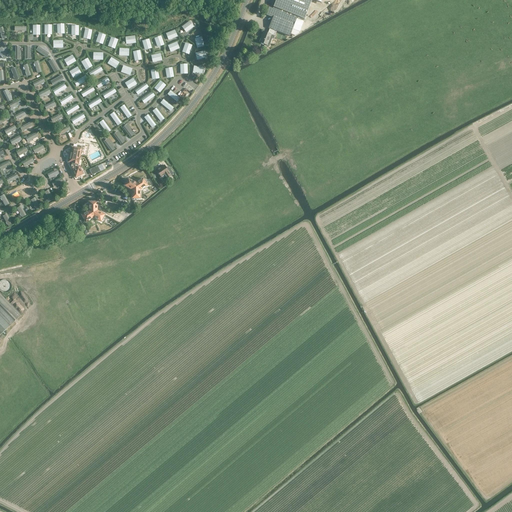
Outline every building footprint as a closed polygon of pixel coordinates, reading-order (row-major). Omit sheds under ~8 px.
[(276,0),(273,7),(274,7),(305,19),(311,0),(314,0),(321,3),(322,0),(276,0)] [(272,35),(275,36),(277,31),(290,36),(292,29),(300,32),(305,19),(274,7),(273,9),(269,7),(266,14),(273,17),(269,28),(270,28),(268,33),(272,35)] [(189,30),(193,27),(190,21),(183,26),(185,29),(187,32),(189,30)] [(92,30),(85,29),(84,34),(83,37),(86,38),(86,37),(90,38),(92,30)] [(175,30),(167,33),(169,37),(168,37),(170,40),(172,39),(172,38),(177,36),(175,30)] [(260,42),(268,45),(269,46),(272,39),(273,39),(275,36),(272,35),(268,33),(264,31),(262,36),(260,42)] [(105,35),(99,33),(97,38),(96,41),(99,42),(99,41),(103,43),(105,35)] [(161,36),(155,38),(156,43),(157,46),(160,45),(163,44),(161,36)] [(118,40),(111,38),(109,43),(109,42),(108,45),(111,46),(115,47),(118,40)] [(198,39),(195,40),(196,43),(197,48),(203,46),(201,38),(198,39)] [(149,39),(142,41),(144,46),(144,49),(147,48),(151,47),(149,39)] [(177,42),(169,45),(171,49),(170,49),(172,52),(174,51),(174,50),(179,48),(177,42)] [(185,43),(183,51),(187,52),(186,52),(189,53),(190,50),(192,45),(185,43)] [(49,54),(39,47),(36,50),(46,57),(49,54)] [(136,51),(133,52),(134,55),(135,60),(141,58),(140,51),(136,51)] [(94,60),(98,60),(101,61),(103,54),(96,52),(95,56),(94,60)] [(196,54),(198,61),(205,59),(203,53),(196,54)] [(160,54),(152,55),(153,59),(154,62),(157,61),(162,60),(160,54)] [(75,61),(72,55),(68,58),(65,59),(67,62),(69,65),(75,61)] [(110,61),(108,64),(111,66),(111,65),(115,68),(119,63),(112,58),(110,62),(110,61)] [(55,72),(58,70),(52,60),(49,62),(55,72)] [(84,65),(86,70),(92,66),(88,60),(84,62),(84,61),(82,63),(83,66),(84,65)] [(123,66),(121,72),(126,74),(129,75),(130,72),(131,69),(123,66)] [(81,73),(77,67),(73,70),(73,69),(70,71),(72,74),(72,73),(74,77),(81,73)] [(92,76),(103,70),(101,67),(90,73),(92,76)] [(61,75),(51,81),(53,85),(63,79),(61,75)] [(85,76),(75,83),(77,86),(84,81),(84,82),(87,80),(87,79),(85,76)] [(98,88),(109,81),(107,78),(96,84),(98,88)] [(43,83),(45,82),(43,79),(33,84),(35,87),(41,84),(42,85),(44,84),(43,83)] [(132,79),(125,83),(129,89),(133,86),(136,85),(134,82),(132,79)] [(162,89),(165,85),(160,81),(155,87),(158,90),(160,92),(162,89)] [(64,84),(53,91),(55,94),(63,90),(66,88),(65,88),(66,88),(64,84)] [(141,92),(148,87),(146,84),(135,91),(138,94),(139,94),(141,92)] [(92,87),(81,93),(83,97),(91,92),(91,93),(94,91),(93,91),(94,90),(92,87)] [(114,88),(103,95),(105,99),(112,94),(113,94),(115,93),(115,92),(116,92),(114,88)] [(11,98),(12,98),(11,96),(10,96),(7,90),(3,91),(8,101),(12,100),(11,98)] [(49,94),(50,93),(49,90),(39,95),(41,98),(47,95),(47,96),(49,95),(49,94)] [(180,99),(170,91),(168,94),(175,100),(174,100),(177,102),(178,102),(180,99)] [(154,96),(152,92),(142,100),(144,103),(145,103),(148,101),(147,101),(154,96)] [(70,95),(60,102),(62,105),(69,100),(69,101),(72,99),(73,98),(70,95)] [(99,98),(88,105),(91,108),(98,104),(101,102),(100,102),(101,102),(99,98)] [(15,106),(21,103),(19,100),(9,105),(11,108),(13,107),(13,108),(15,107),(15,106)] [(173,108),(163,100),(161,103),(168,108),(167,109),(170,111),(170,110),(171,111),(173,108)] [(55,105),(56,105),(55,101),(45,106),(47,110),(53,106),(53,107),(55,106),(55,105)] [(77,104),(66,111),(68,115),(75,110),(76,110),(78,109),(78,108),(79,108),(77,104)] [(128,118),(131,116),(124,105),(121,108),(121,109),(123,111),(128,118)] [(164,119),(156,109),(153,111),(158,118),(160,121),(160,120),(161,121),(164,119)] [(20,117),(27,114),(25,111),(15,116),(17,119),(18,118),(19,119),(21,118),(20,117)] [(120,122),(113,112),(109,114),(116,125),(120,122)] [(61,118),(63,117),(61,114),(51,118),(53,122),(59,119),(60,120),(62,119),(61,118)] [(82,114),(72,121),(74,124),(81,119),(81,120),(84,118),(85,117),(82,114)] [(9,119),(10,118),(8,115),(0,119),(0,122),(1,124),(7,120),(7,121),(9,120),(9,119)] [(148,115),(144,117),(152,127),(155,125),(148,115)] [(107,133),(110,131),(103,120),(100,123),(100,124),(102,126),(107,133)] [(26,129),(32,126),(30,122),(20,128),(22,131),(24,130),(24,131),(26,130),(26,129)] [(134,134),(127,124),(123,127),(131,137),(134,134)] [(15,129),(16,129),(14,125),(5,131),(7,134),(13,131),(15,130),(15,129)] [(125,141),(117,131),(114,134),(121,144),(125,141)] [(31,140),(38,136),(36,133),(26,138),(28,142),(29,141),(30,142),(32,141),(31,140)] [(20,140),(21,139),(19,136),(10,141),(12,144),(18,141),(18,142),(20,141),(20,140)] [(115,149),(107,139),(104,141),(112,151),(115,149)] [(38,151),(44,148),(42,145),(33,150),(35,153),(36,152),(37,153),(39,152),(38,151)] [(69,163),(70,165),(72,165),(72,167),(73,170),(72,170),(76,177),(83,174),(79,166),(78,167),(78,166),(81,149),(82,146),(77,145),(77,148),(71,147),(68,162),(69,162),(69,163)] [(26,151),(27,151),(26,147),(17,152),(19,156),(24,153),(25,153),(27,152),(26,151)] [(32,162),(33,161),(32,158),(23,163),(24,166),(30,163),(31,164),(33,163),(32,162)] [(5,168),(11,164),(9,161),(0,166),(0,167),(1,170),(3,169),(3,170),(5,169),(5,168)] [(161,177),(165,175),(167,178),(174,174),(169,167),(166,169),(166,168),(165,165),(157,171),(161,177)] [(100,171),(97,166),(89,170),(92,175),(100,171)] [(12,181),(18,177),(16,174),(7,179),(8,183),(10,182),(10,183),(12,182),(12,181)] [(132,198),(140,198),(140,190),(147,185),(143,179),(136,183),(128,179),(125,186),(131,189),(132,191),(132,198)] [(50,201),(53,199),(48,190),(45,192),(48,198),(47,198),(49,200),(50,199),(50,201)] [(6,205),(9,204),(4,195),(1,197),(1,198),(0,199),(1,200),(2,200),(6,205)] [(37,209),(40,208),(35,198),(31,200),(35,206),(34,207),(35,208),(36,208),(37,209)] [(86,222),(93,217),(101,221),(105,215),(98,211),(97,209),(97,202),(90,202),(90,211),(82,215),(86,222)] [(22,217),(26,215),(21,206),(17,208),(21,214),(20,214),(21,216),(22,215),(22,217)] [(9,226),(12,224),(7,214),(3,216),(7,222),(6,223),(7,225),(8,224),(9,226)] [(11,286),(11,285),(11,284),(10,283),(10,282),(9,281),(8,280),(7,279),(6,279),(5,278),(3,279),(2,279),(0,280),(0,279),(0,291),(1,292),(3,292),(4,292),(5,292),(7,292),(8,291),(9,290),(10,289),(10,288),(11,287),(11,286)] [(0,315),(10,326),(21,315),(0,293),(0,315)] [(0,333),(1,334),(10,326),(0,315),(0,333)]
